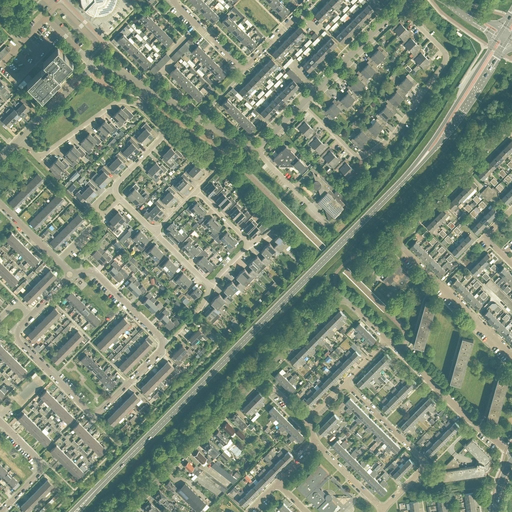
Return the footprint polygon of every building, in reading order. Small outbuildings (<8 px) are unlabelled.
[(80,0),(81,2),(82,4),(83,6),(84,8),(86,10),(87,9),(89,10),(89,11),(90,12),(91,11),(93,12),(92,14),(95,15),(97,15),(99,15),(102,15),(105,14),(107,12),(110,11),(111,9),(113,7),(115,4),(115,2),(116,0),(80,0)] [(197,0),(194,4),(198,9),(205,2),(202,0),(197,0)] [(273,7),(278,12),(284,6),(279,1),(273,7)] [(328,1),(323,6),(330,12),(334,8),(328,1)] [(198,9),(203,13),(209,7),(205,2),(198,9)] [(368,4),(363,9),(370,15),(374,10),(368,4)] [(284,6),(278,12),(282,17),(289,10),(284,6)] [(323,6),(319,10),(325,17),(330,12),(323,6)] [(203,13),(208,18),(214,12),(209,7),(203,13)] [(363,9),(359,13),(365,20),(370,15),(363,9)] [(325,17),(319,10),(314,15),(320,22),(325,17)] [(139,18),(143,23),(150,17),(145,12),(139,18)] [(214,12),(208,18),(212,23),(219,16),(214,12)] [(359,13),(354,18),(361,24),(365,20),(359,13)] [(226,26),(233,20),(236,16),(234,15),(231,18),(228,15),(222,22),(226,26)] [(143,23),(148,28),(154,21),(150,17),(143,23)] [(354,18),(349,23),(356,29),(361,24),(354,18)] [(226,26),(231,31),(237,25),(233,20),(226,26)] [(396,35),(397,35),(405,27),(401,24),(402,22),(400,20),(396,24),(391,29),(393,31),(394,30),(398,34),(396,35)] [(148,28),(153,32),(159,26),(154,21),(148,28)] [(349,23),(345,27),(351,34),(356,29),(349,23)] [(231,31),(236,36),(242,29),(237,25),(231,31)] [(300,25),(295,30),(301,36),(306,32),(300,25)] [(153,32),(157,37),(164,30),(159,26),(153,32)] [(345,27),(340,32),(347,38),(351,34),(345,27)] [(401,39),(403,41),(410,34),(412,32),(410,30),(408,31),(405,27),(397,35),(397,36),(398,34),(402,38),(401,39)] [(236,36),(240,40),(247,34),(242,29),(236,36)] [(157,37),(162,42),(168,35),(164,30),(157,37)] [(290,35),(297,41),(299,43),(301,41),(299,39),(301,36),(295,30),(290,35)] [(347,38),(340,32),(336,37),(342,43),(347,38)] [(117,40),(122,45),(128,39),(123,34),(117,40)] [(240,40),(245,45),(251,38),(247,34),(240,40)] [(407,50),(415,42),(411,38),(412,37),(410,34),(403,41),(401,43),(404,46),(404,45),(408,48),(407,50)] [(168,35),(162,42),(167,46),(173,40),(168,35)] [(290,35),(286,39),(292,46),(297,41),(290,35)] [(331,37),(326,42),(332,48),(337,44),(331,37)] [(251,38),(245,45),(250,49),(256,43),(251,38)] [(122,45),(126,50),(133,43),(128,39),(122,45)] [(286,39),(281,44),(288,50),(292,46),(286,39)] [(326,42),(321,47),(328,53),(332,48),(326,42)] [(411,53),(413,55),(420,49),(423,47),(420,44),(419,46),(415,42),(407,50),(408,49),(412,52),(411,53)] [(126,50),(131,54),(137,48),(133,43),(126,50)] [(281,44),(276,49),(283,55),(288,50),(281,44)] [(192,51),(196,56),(203,50),(198,45),(192,51)] [(378,49),(374,53),(382,61),(383,61),(381,59),(385,56),(386,56),(388,54),(383,49),(379,45),(377,48),(378,49)] [(321,47),(317,51),(323,58),(328,53),(321,47)] [(42,69),(41,70),(32,79),(28,75),(23,80),(27,83),(27,84),(41,97),(60,78),(58,76),(67,67),(69,69),(74,64),(71,62),(72,62),(58,48),(57,49),(56,50),(44,62),(43,63),(44,64),(43,65),(42,65),(41,65),(40,65),(40,66),(40,67),(42,69)] [(131,54),(135,59),(142,52),(137,48),(131,54)] [(283,55),(276,49),(272,53),(278,60),(283,55)] [(417,64),(425,56),(421,52),(423,51),(420,49),(413,55),(411,58),(414,60),(415,59),(418,63),(417,64)] [(196,56),(201,61),(207,54),(203,50),(196,56)] [(317,51),(312,56),(318,62),(323,58),(317,51)] [(135,59),(140,63),(146,57),(142,52),(135,59)] [(367,58),(369,60),(376,66),(378,64),(377,63),(381,60),(382,61),(374,53),(370,57),(369,55),(367,58)] [(201,61),(206,65),(212,59),(207,54),(201,61)] [(312,56),(307,61),(314,67),(318,62),(312,56)] [(425,56),(417,64),(417,65),(419,63),(422,67),(421,68),(424,70),(429,65),(433,61),(430,59),(429,60),(425,56)] [(146,57),(140,63),(145,68),(151,62),(146,57)] [(271,58),(266,63),(273,69),(278,65),(271,58)] [(206,65),(210,70),(217,63),(212,59),(206,65)] [(368,63),(364,67),(372,75),(371,74),(375,70),(375,71),(378,68),(376,66),(369,60),(366,62),(368,63)] [(314,67),(307,61),(303,65),(309,72),(314,67)] [(170,73),(175,78),(181,72),(176,67),(177,66),(175,63),(171,68),(173,70),(170,73)] [(212,72),(215,75),(221,68),(217,63),(210,70),(209,71),(211,73),(212,72)] [(266,63),(262,68),(268,74),(273,69),(266,63)] [(356,72),(359,74),(366,81),(368,79),(367,78),(371,74),(372,76),(372,75),(364,67),(360,71),(359,70),(356,72)] [(221,68),(215,75),(215,78),(216,79),(219,79),(220,79),(226,73),(221,68)] [(262,68),(257,72),(264,79),(268,74),(262,68)] [(175,78),(179,83),(186,76),(181,72),(175,78)] [(257,72),(253,77),(259,83),(264,79),(257,72)] [(358,78),(354,82),(362,90),(362,89),(361,88),(365,85),(368,83),(366,81),(359,74),(356,76),(358,78)] [(401,79),(409,87),(413,84),(414,85),(417,83),(413,79),(408,74),(405,76),(406,77),(403,80),(401,79)] [(179,83),(184,87),(190,81),(186,76),(179,83)] [(253,77),(248,82),(254,88),(259,83),(253,77)] [(0,79),(0,87),(6,94),(8,92),(3,87),(5,85),(0,79)] [(395,86),(397,88),(404,95),(407,93),(405,91),(409,87),(401,79),(401,80),(402,81),(398,84),(395,86)] [(23,80),(18,85),(21,89),(27,83),(23,80)] [(293,80),(288,85),(294,91),(299,86),(298,85),(296,83),(294,81),(293,80)] [(184,87),(188,92),(195,85),(190,81),(184,87)] [(248,82),(243,86),(250,93),(254,88),(248,82)] [(346,86),(349,89),(355,95),(356,95),(358,93),(357,92),(360,89),(362,90),(354,82),(350,86),(349,84),(346,86)] [(188,92),(193,96),(199,90),(195,85),(188,92)] [(288,85),(283,89),(290,96),(294,91),(288,85)] [(250,93),(243,86),(239,91),(245,97),(250,93)] [(391,94),(399,102),(403,98),(404,99),(407,97),(404,95),(397,88),(395,90),(396,91),(392,95),(391,94)] [(283,89),(279,94),(285,100),(290,96),(283,89)] [(348,92),(344,96),(352,104),(351,103),(354,99),(355,100),(358,97),(356,95),(355,95),(349,89),(346,91),(348,92)] [(199,90),(193,96),(198,101),(204,95),(199,90)] [(279,94),(274,98),(281,105),(285,100),(279,94)] [(385,101),(387,103),(394,109),(397,107),(395,106),(399,102),(391,94),(392,95),(388,99),(388,98),(385,101)] [(339,99),(336,101),(343,108),(345,110),(348,108),(347,107),(350,103),(352,104),(344,96),(340,100),(339,99)] [(18,102),(16,103),(25,112),(29,108),(26,106),(29,103),(22,97),(20,100),(23,103),(21,105),(18,102)] [(221,104),(226,109),(232,103),(227,98),(221,104)] [(274,98),(270,103),(276,109),(281,105),(274,98)] [(333,103),(329,106),(338,114),(337,113),(340,109),(341,110),(343,108),(336,101),(334,99),(332,101),(333,103)] [(18,108),(16,110),(20,114),(20,115),(21,116),(25,112),(16,103),(15,105),(18,108)] [(226,109),(230,114),(237,107),(232,103),(226,109)] [(270,103),(265,108),(271,114),(276,109),(270,103)] [(381,108),(389,116),(393,113),(394,114),(396,112),(394,109),(387,103),(385,105),(386,106),(382,109),(381,108)] [(338,114),(329,106),(326,110),(324,109),(322,111),(326,115),(331,120),(333,118),(332,117),(336,113),(337,115),(338,114)] [(230,114),(235,118),(241,112),(237,107),(230,114)] [(9,108),(7,110),(16,118),(18,120),(21,116),(20,115),(20,114),(16,110),(14,109),(12,111),(9,108)] [(121,108),(117,112),(124,119),(126,117),(129,119),(134,115),(128,109),(125,112),(121,108)] [(271,114),(265,108),(260,112),(267,119),(271,114)] [(375,115),(377,117),(384,124),(386,122),(385,120),(389,116),(381,108),(381,109),(382,110),(378,113),(377,113),(375,115)] [(9,114),(7,116),(12,122),(16,118),(7,110),(6,111),(9,114)] [(124,119),(117,112),(112,117),(117,121),(115,123),(119,128),(124,123),(122,122),(124,119)] [(235,118),(240,123),(246,117),(241,112),(235,118)] [(12,122),(7,116),(4,119),(1,115),(0,116),(0,122),(2,125),(5,122),(8,126),(12,122)] [(240,123),(244,128),(251,121),(246,117),(240,123)] [(371,122),(371,123),(379,131),(382,127),(384,128),(386,126),(384,124),(377,117),(375,119),(376,120),(372,124),(371,122)] [(301,133),(309,125),(305,121),(307,120),(304,118),(300,122),(295,127),(298,129),(298,128),(302,132),(301,133)] [(116,127),(111,123),(109,125),(105,120),(101,125),(108,132),(110,130),(112,132),(116,127)] [(251,121),(244,128),(249,132),(255,126),(251,121)] [(144,130),(141,132),(149,140),(153,135),(148,131),(151,128),(146,123),(141,127),(144,130)] [(367,127),(365,129),(372,136),(374,138),(376,136),(375,135),(379,131),(371,123),(370,123),(372,124),(368,128),(367,127)] [(108,132),(101,125),(97,129),(101,133),(99,135),(104,140),(108,136),(106,134),(108,132)] [(309,125),(301,133),(303,132),(306,136),(305,137),(308,139),(313,134),(317,130),(314,128),(313,129),(309,125)] [(357,133),(356,133),(364,141),(368,137),(370,139),(372,136),(365,129),(363,127),(361,130),(358,134),(357,133)] [(149,140),(141,132),(137,137),(134,134),(132,136),(138,142),(140,139),(144,144),(149,140)] [(89,133),(85,137),(92,144),(95,142),(98,145),(101,141),(96,135),(94,137),(89,133)] [(312,149),(313,149),(321,141),(317,137),(318,136),(316,133),(312,137),(307,142),(309,145),(310,144),(314,147),(312,149)] [(364,141),(356,133),(357,134),(354,138),(353,137),(351,140),(355,145),(356,145),(360,149),(362,146),(361,145),(364,141)] [(92,144),(85,137),(81,142),(85,146),(83,148),(89,154),(93,150),(90,147),(92,144)] [(130,144),(128,147),(127,147),(135,154),(139,150),(134,145),(136,143),(131,137),(127,141),(130,144)] [(321,141),(313,149),(314,148),(318,151),(317,152),(319,155),(324,150),(328,146),(326,143),(324,145),(321,141)] [(73,145),(69,150),(76,157),(79,155),(81,157),(86,153),(80,147),(78,150),(73,145)] [(127,147),(128,147),(126,145),(119,151),(124,156),(126,154),(130,158),(135,154),(127,147)] [(171,147),(167,151),(174,158),(178,154),(181,157),(183,155),(177,150),(175,152),(171,147)] [(281,163),(291,163),(292,162),(302,172),(307,167),(290,150),(290,151),(286,147),(282,151),(281,150),(273,158),(278,163),(279,162),(281,163)] [(326,162),(334,154),(330,151),(332,149),(329,147),(325,151),(326,151),(320,156),(323,158),(324,157),(327,161),(326,162)] [(504,149),(499,153),(504,158),(509,154),(504,149)] [(76,157),(69,150),(65,154),(69,158),(67,160),(73,166),(77,162),(74,159),(76,157)] [(174,158),(167,151),(163,155),(167,160),(165,162),(170,168),(175,163),(172,161),(174,158)] [(116,159),(113,161),(121,168),(125,164),(120,159),(122,157),(118,153),(114,157),(116,159)] [(499,153),(495,157),(500,162),(504,158),(499,153)] [(334,154),(326,162),(327,163),(328,161),(331,165),(331,166),(333,168),(338,163),(342,159),(340,157),(338,158),(334,154)] [(495,157),(491,161),(496,166),(500,162),(495,157)] [(58,158),(53,162),(61,169),(63,167),(65,169),(69,165),(64,160),(62,162),(58,158)] [(342,174),(350,166),(346,162),(348,161),(345,158),(341,162),(336,167),(339,170),(339,169),(343,172),(342,174)] [(195,165),(193,168),(200,175),(204,171),(199,166),(201,164),(196,159),(192,163),(195,165)] [(121,168),(113,161),(111,163),(109,161),(105,165),(110,170),(112,168),(116,172),(121,168)] [(491,161),(487,166),(492,171),(496,166),(491,161)] [(61,169),(53,162),(49,167),(53,171),(51,173),(58,179),(62,176),(58,172),(61,169)] [(156,162),(152,166),(159,173),(161,171),(163,173),(167,169),(163,165),(160,167),(156,162)] [(102,173),(99,175),(107,182),(111,178),(106,174),(108,171),(103,166),(99,170),(102,173)] [(159,173),(152,166),(148,170),(153,175),(150,177),(156,182),(160,178),(157,176),(159,173)] [(350,166),(342,174),(344,173),(347,176),(346,177),(349,180),(354,175),(358,171),(355,168),(354,170),(350,166)] [(487,166),(482,170),(487,175),(492,171),(487,166)] [(200,175),(193,168),(190,170),(188,168),(185,172),(189,176),(191,174),(196,179),(200,175)] [(487,175),(482,170),(478,174),(483,179),(487,175)] [(325,185),(326,184),(317,175),(316,176),(313,172),(312,172),(315,181),(314,181),(314,182),(313,182),(313,183),(312,184),(312,185),(312,186),(313,187),(314,188),(315,189),(316,189),(317,189),(318,189),(320,195),(322,197),(317,201),(324,208),(328,221),(333,216),(333,217),(343,207),(342,207),(345,204),(339,199),(342,196),(337,190),(334,193),(325,185)] [(38,173),(33,178),(39,184),(38,185),(39,186),(42,183),(41,182),(44,179),(38,173)] [(97,173),(90,179),(96,184),(98,182),(102,187),(107,182),(97,173)] [(182,179),(179,181),(187,188),(190,184),(186,180),(188,178),(183,173),(180,177),(182,179)] [(33,178),(28,183),(34,189),(34,190),(37,188),(37,187),(38,185),(39,184),(33,178)] [(88,187),(85,189),(93,197),(97,192),(92,188),(94,186),(89,180),(85,184),(88,187)] [(187,188),(179,181),(175,185),(173,183),(171,185),(176,190),(178,188),(183,192),(187,188)] [(469,183),(465,187),(470,192),(474,188),(477,185),(473,181),(470,184),(469,183)] [(28,183),(23,188),(29,194),(30,195),(32,193),(31,192),(34,190),(34,189),(28,183)] [(127,195),(132,200),(139,192),(136,190),(139,187),(135,183),(130,189),(132,191),(127,195)] [(208,188),(206,191),(210,195),(214,191),(217,193),(222,187),(220,185),(219,186),(217,184),(215,186),(213,183),(210,186),(209,184),(207,187),(208,188)] [(168,192),(166,195),(173,202),(177,198),(172,193),(175,191),(169,186),(165,190),(168,192)] [(465,187),(461,192),(466,197),(470,192),(465,187)] [(23,188),(19,192),(25,199),(24,199),(25,200),(28,197),(27,197),(29,194),(23,188)] [(93,197),(85,189),(83,192),(80,189),(75,194),(83,201),(86,198),(88,201),(93,197)] [(216,200),(220,205),(227,197),(225,195),(226,193),(223,189),(218,194),(220,196),(216,200)] [(139,192),(132,200),(136,204),(138,202),(140,204),(149,195),(145,191),(141,195),(139,192)] [(19,192),(14,197),(20,203),(19,204),(20,205),(23,202),(22,201),(24,199),(25,199),(19,192)] [(461,192),(457,196),(462,201),(466,197),(461,192)] [(58,194),(53,198),(59,204),(59,205),(59,206),(62,203),(61,202),(64,200),(58,194)] [(511,199),(506,194),(502,198),(507,203),(511,199)] [(173,202),(166,195),(164,197),(162,195),(158,199),(163,203),(165,201),(169,206),(173,202)] [(457,196),(452,200),(457,205),(462,201),(457,196)] [(20,203),(14,197),(9,202),(15,208),(16,209),(18,207),(17,206),(19,204),(20,203)] [(227,197),(220,205),(224,209),(229,205),(231,207),(235,202),(231,198),(229,200),(227,197)] [(53,198),(48,203),(54,209),(54,210),(55,211),(57,208),(56,207),(59,205),(59,204),(53,198)] [(155,206),(153,208),(160,215),(164,211),(159,207),(161,205),(157,200),(153,204),(155,206)] [(452,200),(448,204),(453,209),(455,211),(459,207),(457,205),(452,200)] [(192,211),(195,214),(202,207),(197,202),(192,207),(190,205),(186,209),(190,213),(192,211)] [(48,203),(44,208),(50,214),(49,214),(50,215),(52,213),(52,212),(54,210),(54,209),(48,203)] [(230,214),(234,219),(241,211),(239,209),(241,207),(237,203),(232,208),(234,210),(230,214)] [(202,207),(195,214),(199,218),(197,220),(199,223),(204,218),(202,216),(206,211),(202,207)] [(493,207),(489,211),(494,216),(499,212),(493,207)] [(44,208),(39,213),(45,219),(44,219),(45,220),(48,218),(47,217),(49,214),(50,214),(44,208)] [(160,215),(153,208),(150,210),(148,208),(146,209),(145,208),(142,212),(152,222),(155,218),(156,219),(160,215)] [(444,209),(439,213),(445,218),(449,214),(444,209)] [(118,211),(114,216),(121,223),(124,220),(127,223),(130,219),(125,214),(123,216),(118,211)] [(241,211),(234,219),(239,223),(243,219),(245,221),(251,215),(246,211),(244,214),(241,211)] [(489,211),(485,215),(490,220),(494,216),(489,211)] [(39,213),(34,217),(40,223),(40,224),(41,225),(43,222),(42,221),(44,219),(45,219),(39,213)] [(439,213),(436,217),(441,222),(445,218),(439,213)] [(78,214),(73,219),(79,225),(80,226),(82,223),(81,223),(84,220),(78,214)] [(485,215),(481,220),(486,225),(490,220),(485,215)] [(121,223),(114,216),(110,220),(110,221),(107,224),(117,234),(121,231),(117,227),(121,223)] [(40,223),(34,217),(29,222),(35,228),(36,230),(38,227),(37,226),(40,224),(40,223)] [(207,226),(210,229),(217,221),(212,217),(207,221),(205,219),(201,224),(205,228),(207,226)] [(244,228),(249,233),(256,225),(258,224),(251,217),(246,222),(248,224),(244,228)] [(436,217),(431,222),(436,227),(441,222),(436,217)] [(73,219),(69,223),(75,229),(74,230),(75,231),(77,228),(77,227),(79,225),(73,219)] [(481,220),(477,224),(482,229),(486,225),(481,220)] [(217,221),(210,229),(213,232),(210,234),(214,238),(219,233),(217,231),(221,226),(217,221)] [(166,233),(171,238),(178,231),(175,228),(177,226),(173,222),(172,224),(171,223),(166,229),(168,231),(166,233)] [(436,227),(431,222),(427,226),(432,231),(436,227)] [(69,223),(64,228),(70,234),(69,235),(70,235),(73,233),(72,232),(74,230),(75,229),(69,223)] [(256,225),(249,233),(253,237),(257,232),(259,235),(267,227),(263,223),(258,228),(256,225)] [(482,229),(477,224),(472,228),(477,233),(482,229)] [(64,228),(59,233),(65,239),(66,240),(68,238),(67,237),(69,235),(70,234),(64,228)] [(128,230),(122,237),(125,240),(132,233),(128,230)] [(135,240),(137,242),(144,235),(140,230),(136,235),(133,233),(129,237),(133,242),(135,240)] [(178,231),(171,238),(175,243),(180,238),(182,240),(187,235),(184,231),(181,234),(178,231)] [(5,239),(10,243),(16,237),(11,232),(5,239)] [(222,240),(225,243),(232,236),(227,232),(222,236),(220,233),(214,239),(219,243),(222,240)] [(59,233),(54,237),(60,244),(61,245),(63,242),(62,242),(65,239),(59,233)] [(292,246),(290,244),(284,238),(283,239),(279,234),(274,239),(278,243),(276,245),(281,250),(283,248),(285,250),(285,249),(287,250),(288,250),(292,246)] [(469,234),(465,238),(470,243),(474,239),(469,234)] [(144,235),(137,242),(140,244),(137,247),(141,251),(146,245),(144,243),(149,239),(144,235)] [(181,248),(186,253),(193,246),(188,241),(191,238),(189,236),(184,241),(186,244),(181,248)] [(232,236),(225,243),(228,246),(226,248),(230,253),(235,248),(232,245),(236,241),(232,236)] [(10,243),(14,248),(20,241),(16,237),(10,243)] [(60,244),(54,237),(50,242),(55,248),(55,249),(56,250),(59,247),(58,246),(60,244)] [(465,238),(461,243),(466,248),(470,243),(465,238)] [(14,248),(19,252),(25,246),(20,241),(14,248)] [(411,246),(415,251),(420,245),(416,241),(411,246)] [(267,244),(265,246),(272,254),(276,250),(279,252),(281,250),(276,245),(274,247),(269,243),(267,245),(267,244)] [(461,243),(457,247),(462,252),(466,248),(461,243)] [(92,254),(97,259),(102,254),(105,251),(98,244),(94,248),(96,250),(92,254)] [(149,253),(152,256),(159,249),(157,247),(158,246),(156,244),(155,245),(154,244),(150,249),(148,247),(143,251),(147,255),(149,253)] [(193,246),(186,253),(190,257),(195,253),(197,255),(202,249),(198,245),(195,248),(193,246)] [(415,251),(420,255),(425,250),(420,245),(415,251)] [(19,252),(23,257),(29,250),(25,246),(19,252)] [(265,255),(263,257),(268,263),(271,260),(268,258),(272,254),(265,246),(262,249),(263,249),(261,251),(265,255)] [(462,252),(457,247),(452,251),(457,256),(462,252)] [(159,249),(152,256),(156,260),(153,263),(155,265),(161,260),(158,257),(163,253),(159,249)] [(196,263),(201,267),(208,260),(205,257),(209,254),(204,249),(198,256),(201,258),(196,263)] [(23,257),(28,261),(34,255),(29,250),(23,257)] [(420,255),(424,259),(429,254),(425,250),(420,255)] [(112,258),(108,254),(105,251),(102,254),(97,259),(102,264),(106,260),(108,262),(112,258)] [(488,252),(484,257),(489,262),(493,257),(488,252)] [(424,259),(428,263),(433,258),(429,254),(424,259)] [(34,255),(28,261),(32,266),(38,259),(34,255)] [(254,257),(252,259),(262,269),(268,263),(263,257),(261,260),(257,255),(255,257),(254,257)] [(484,257),(479,261),(484,266),(489,262),(484,257)] [(163,267),(166,270),(173,263),(169,258),(164,263),(162,261),(157,266),(160,270),(163,267)] [(428,263),(432,267),(437,262),(433,258),(428,263)] [(253,268),(251,270),(256,276),(262,269),(252,259),(250,261),(250,262),(248,264),(253,268)] [(108,271),(113,276),(121,267),(114,260),(111,264),(113,266),(108,271)] [(208,260),(201,267),(205,272),(210,267),(212,270),(217,265),(212,261),(210,263),(208,260)] [(479,261),(475,265),(480,270),(484,266),(479,261)] [(432,267),(437,272),(442,267),(437,262),(432,267)] [(173,263),(166,270),(168,272),(166,274),(170,278),(175,274),(173,271),(177,267),(173,263)] [(383,280),(389,286),(392,283),(395,286),(397,284),(401,288),(412,277),(399,264),(383,280)] [(480,270),(475,265),(471,270),(476,275),(480,270)] [(0,270),(0,272),(4,276),(9,270),(5,266),(0,270)] [(129,274),(121,267),(113,276),(118,281),(123,276),(125,278),(129,274)] [(442,267),(437,272),(441,276),(446,271),(442,267)] [(499,272),(503,276),(508,271),(504,267),(499,272)] [(242,270),(239,272),(247,280),(251,276),(254,278),(256,276),(251,270),(248,272),(244,268),(242,270)] [(4,276),(8,280),(14,275),(9,270),(4,276)] [(50,270),(46,274),(52,280),(56,276),(50,270)] [(503,276),(501,279),(502,280),(503,280),(506,282),(507,280),(511,275),(511,274),(508,271),(503,276)] [(178,282),(180,284),(187,277),(183,272),(178,277),(176,275),(172,279),(176,284),(178,282)] [(240,281),(238,283),(243,288),(250,282),(247,280),(239,272),(237,274),(238,275),(236,277),(240,281)] [(46,274),(41,279),(47,285),(52,280),(46,274)] [(14,275),(8,280),(13,285),(18,279),(14,275)] [(126,285),(131,291),(136,285),(136,286),(139,283),(136,279),(132,275),(128,279),(131,281),(126,285)] [(187,277),(180,284),(183,286),(180,289),(184,293),(189,287),(187,285),(191,281),(187,277)] [(452,283),(456,288),(461,283),(457,278),(452,283)] [(41,279),(37,283),(43,289),(47,285),(41,279)] [(229,283),(227,285),(235,292),(239,288),(241,291),(243,288),(238,283),(236,285),(232,281),(230,283),(229,283)] [(37,283),(32,288),(39,294),(43,289),(37,283)] [(456,288),(461,292),(466,287),(461,283),(456,288)] [(136,285),(131,291),(136,296),(141,291),(143,293),(146,289),(142,285),(139,289),(136,286),(136,285)] [(227,294),(225,296),(231,301),(233,299),(231,296),(235,292),(227,285),(225,287),(223,290),(227,294)] [(199,293),(202,291),(197,286),(193,291),(190,289),(185,294),(190,298),(192,295),(195,298),(197,296),(198,297),(200,294),(199,293)] [(461,292),(465,296),(470,291),(466,287),(461,292)] [(32,288),(28,292),(34,298),(39,294),(32,288)] [(465,296),(469,300),(474,295),(470,291),(465,296)] [(34,298),(28,292),(23,297),(30,303),(34,298)] [(68,300),(70,302),(76,296),(72,292),(66,298),(65,297),(64,298),(67,301),(68,300)] [(143,302),(148,307),(153,302),(156,299),(153,296),(149,292),(145,296),(147,298),(143,302)] [(388,301),(391,303),(399,294),(397,292),(388,301)] [(217,295),(214,298),(222,305),(226,301),(229,303),(231,301),(225,296),(223,298),(219,294),(217,296),(217,295)] [(474,295),(469,300),(473,305),(478,300),(481,297),(479,295),(476,297),(474,295)] [(72,304),(75,307),(81,301),(76,296),(70,302),(69,303),(71,305),(72,304)] [(215,307),(213,309),(218,314),(221,312),(218,309),(222,305),(214,298),(212,300),(213,300),(211,302),(215,307)] [(426,300),(422,315),(433,318),(437,303),(426,300)] [(478,300),(473,305),(478,309),(483,304),(478,300)] [(77,309),(79,311),(80,312),(86,306),(81,301),(75,307),(74,308),(76,310),(77,309)] [(153,302),(148,307),(153,312),(157,308),(159,310),(163,306),(159,302),(156,305),(153,302)] [(500,307),(496,303),(492,303),(490,305),(494,309),(496,311),(500,307)] [(82,314),(84,316),(85,317),(91,311),(86,306),(80,312),(79,311),(78,312),(81,315),(82,314)] [(55,308),(50,312),(57,318),(61,314),(55,308)] [(159,318),(164,323),(169,318),(166,315),(169,312),(165,308),(162,312),(164,314),(159,318)] [(218,314),(213,309),(211,311),(209,309),(204,313),(207,316),(206,317),(213,323),(220,315),(218,314)] [(172,316),(174,318),(181,312),(178,310),(172,316)] [(340,310),(335,316),(343,324),(345,322),(343,320),(342,320),(341,319),(345,315),(340,310)] [(483,315),(488,319),(493,314),(488,310),(483,315)] [(87,319),(89,321),(95,315),(91,311),(85,317),(84,316),(83,317),(86,319),(87,319)] [(50,312),(46,317),(52,323),(57,318),(50,312)] [(488,319),(492,323),(497,318),(493,314),(488,319)] [(89,321),(88,322),(90,324),(91,323),(94,326),(100,320),(95,315),(89,321)] [(422,315),(418,330),(428,333),(433,318),(422,315)] [(496,327),(501,332),(506,327),(504,325),(506,322),(506,321),(510,317),(508,315),(504,320),(501,322),(496,327)] [(335,316),(330,321),(335,325),(338,329),(343,324),(335,316)] [(46,317),(42,321),(48,327),(52,323),(46,317)] [(130,323),(124,317),(119,322),(125,328),(127,330),(132,325),(130,323)] [(169,318),(164,323),(169,329),(174,324),(176,326),(180,322),(176,318),(173,322),(169,318)] [(228,322),(235,328),(237,325),(238,323),(233,318),(231,320),(230,319),(228,322)] [(492,323),(496,327),(501,322),(497,318),(492,323)] [(42,321),(37,326),(43,332),(48,327),(42,321)] [(330,321),(325,325),(333,334),(335,332),(333,330),(331,329),(335,325),(330,321)] [(115,326),(121,332),(123,335),(127,330),(125,328),(119,322),(115,326)] [(356,335),(357,337),(366,328),(360,323),(355,328),(359,332),(358,333),(356,335)] [(325,325),(320,330),(325,335),(328,332),(330,333),(332,336),(333,334),(325,325)] [(37,326),(33,330),(39,336),(43,332),(37,326)] [(115,326),(110,331),(116,337),(121,332),(115,326)] [(228,330),(227,331),(226,330),(224,333),(226,336),(229,333),(229,332),(230,333),(233,329),(231,327),(228,330)] [(501,332),(505,336),(510,331),(506,327),(501,332)] [(362,334),(366,338),(371,334),(366,328),(357,337),(359,338),(361,336),(362,334)] [(198,329),(193,334),(198,339),(202,335),(206,339),(210,335),(206,330),(203,333),(198,329)] [(39,336),(33,330),(28,335),(34,341),(39,336)] [(78,330),(73,335),(79,341),(84,336),(78,330)] [(320,330),(315,335),(324,343),(326,342),(324,340),(323,340),(322,338),(325,335),(320,330)] [(428,333),(418,330),(414,345),(424,348),(428,333)] [(116,337),(110,331),(106,335),(112,341),(114,343),(119,339),(116,337)] [(198,339),(193,334),(188,339),(193,343),(191,345),(195,349),(198,345),(195,342),(198,339)] [(371,334),(366,338),(363,342),(365,344),(367,342),(366,341),(368,340),(372,344),(376,339),(371,334)] [(73,335),(69,339),(75,345),(79,341),(73,335)] [(106,335),(101,340),(108,346),(112,341),(106,335)] [(315,335),(311,340),(315,345),(319,341),(320,343),(322,345),(324,343),(315,335)] [(146,339),(141,344),(148,350),(152,345),(150,344),(153,341),(148,336),(145,339),(146,339)] [(463,336),(459,351),(469,354),(473,339),(463,336)] [(69,339),(64,344),(71,350),(75,345),(69,339)] [(108,346),(101,340),(97,344),(103,350),(108,346)] [(311,340),(306,345),(314,353),(316,351),(314,349),(313,350),(312,348),(315,345),(311,340)] [(37,350),(39,352),(45,346),(43,344),(40,346),(39,346),(38,347),(39,348),(37,350)] [(64,344),(60,348),(66,354),(71,350),(64,344)] [(141,344),(137,348),(143,354),(148,350),(141,344)] [(177,350),(185,357),(185,358),(193,351),(189,347),(187,349),(182,345),(177,350)] [(306,345),(301,350),(306,355),(309,351),(311,353),(310,353),(312,355),(314,353),(306,345)] [(0,353),(0,355),(3,359),(9,353),(5,348),(0,353)] [(60,348),(56,353),(62,359),(66,354),(60,348)] [(137,348),(133,353),(139,359),(143,354),(137,348)] [(185,357),(177,350),(172,355),(177,359),(175,361),(178,365),(182,361),(185,357)] [(296,355),(304,363),(306,361),(304,359),(302,358),(306,355),(301,350),(296,355)] [(355,360),(361,355),(360,354),(356,350),(356,351),(352,354),(351,353),(351,352),(349,350),(347,352),(355,360)] [(459,351),(454,366),(465,369),(469,354),(459,351)] [(349,357),(346,361),(351,365),(355,360),(347,352),(345,354),(347,356),(348,356),(349,357)] [(3,359),(8,363),(14,357),(9,353),(3,359)] [(62,359),(56,353),(51,357),(57,363),(62,359)] [(133,353),(128,357),(134,363),(139,359),(133,353)] [(387,353),(382,358),(390,367),(392,365),(390,363),(389,363),(388,362),(391,358),(387,353)] [(80,360),(85,365),(91,359),(92,360),(93,359),(90,356),(89,357),(87,354),(80,360)] [(304,363),(296,355),(291,360),(295,365),(299,361),(301,362),(301,363),(303,365),(304,363)] [(8,363),(12,368),(18,362),(14,357),(8,363)] [(128,357),(124,362),(130,368),(134,363),(128,357)] [(382,358),(377,363),(381,368),(385,364),(386,366),(388,368),(390,367),(382,358)] [(85,365),(90,370),(96,364),(97,364),(95,361),(94,362),(92,360),(91,359),(85,365)] [(339,360),(337,362),(346,370),(351,365),(346,361),(342,364),(341,362),(339,360)] [(168,361),(163,366),(169,372),(174,367),(168,361)] [(12,368),(17,372),(23,366),(18,362),(12,368)] [(130,368),(124,362),(119,366),(125,372),(130,368)] [(340,367),(336,370),(341,375),(346,370),(337,362),(336,364),(338,366),(338,365),(340,367)] [(377,363),(372,368),(380,376),(382,374),(380,372),(380,373),(378,371),(381,368),(377,363)] [(90,370),(95,375),(101,369),(102,368),(100,366),(99,367),(97,364),(96,364),(90,370)] [(23,366),(17,372),(21,377),(20,378),(22,380),(27,376),(24,373),(27,371),(23,366)] [(163,366),(159,370),(165,376),(169,372),(163,366)] [(465,369),(454,366),(450,381),(461,384),(465,369)] [(380,376),(372,368),(367,373),(372,378),(375,374),(377,376),(376,376),(378,378),(380,376)] [(95,375),(100,379),(106,373),(106,374),(107,373),(104,370),(104,371),(101,369),(95,375)] [(159,370),(154,375),(160,381),(165,376),(159,370)] [(336,380),(341,375),(336,370),(333,374),(331,372),(332,372),(330,370),(328,372),(336,380)] [(275,376),(281,382),(285,377),(289,373),(287,371),(285,373),(285,374),(284,375),(280,371),(275,376)] [(331,385),(336,380),(328,372),(326,373),(328,375),(330,377),(326,380),(331,385)] [(100,379),(104,384),(110,378),(111,379),(112,378),(109,375),(108,376),(106,374),(106,373),(100,379)] [(286,387),(294,378),(297,375),(295,373),(292,376),(292,377),(290,379),(291,379),(289,381),(286,378),(285,377),(281,382),(286,387)] [(367,373),(362,378),(371,386),(372,384),(370,382),(370,383),(368,381),(372,378),(367,373)] [(500,373),(495,388),(506,391),(510,376),(500,373)] [(154,375),(150,379),(156,385),(160,381),(154,375)] [(400,377),(403,380),(411,388),(416,383),(412,378),(408,382),(406,380),(407,380),(402,375),(400,377)] [(110,378),(104,384),(109,389),(115,383),(116,382),(114,380),(113,381),(111,379),(110,378)] [(294,378),(286,387),(291,392),(296,387),(292,383),(294,382),(296,380),(294,378)] [(371,386),(362,378),(357,383),(362,388),(366,384),(367,385),(367,386),(369,388),(371,386)] [(150,379),(145,383),(152,390),(156,385),(150,379)] [(326,390),(331,385),(326,380),(323,383),(322,382),(320,380),(318,381),(326,390)] [(405,385),(402,388),(406,393),(411,388),(403,380),(401,381),(403,383),(404,383),(405,385)] [(320,386),(317,390),(322,394),(326,390),(318,381),(316,383),(318,385),(319,385),(320,386)] [(152,390),(145,383),(141,388),(144,391),(142,393),(146,397),(148,395),(147,394),(152,390)] [(395,388),(393,389),(402,398),(406,393),(402,388),(398,391),(397,390),(395,388)] [(495,388),(491,403),(502,406),(506,391),(495,388)] [(310,389),(308,391),(317,399),(322,394),(317,390),(313,393),(312,392),(312,391),(310,389)] [(395,394),(392,398),(397,402),(402,398),(393,389),(391,391),(394,393),(395,394)] [(40,396),(45,400),(51,394),(46,390),(40,396)] [(317,399),(308,391),(307,393),(309,395),(311,396),(307,400),(305,398),(302,400),(307,405),(309,403),(311,405),(317,399)] [(134,392),(129,397),(136,403),(140,398),(141,399),(143,397),(139,393),(137,395),(134,392)] [(259,392),(254,398),(262,406),(264,404),(262,402),(261,402),(260,401),(264,397),(259,392)] [(45,400),(49,405),(55,399),(51,394),(45,400)] [(129,397),(125,401),(131,407),(136,403),(129,397)] [(385,397),(384,399),(392,407),(397,402),(392,398),(389,401),(387,400),(388,399),(385,397)] [(430,397),(425,402),(434,410),(436,408),(434,406),(433,407),(432,405),(435,401),(430,397)] [(254,398),(248,403),(253,408),(257,404),(258,405),(258,406),(260,408),(262,406),(254,398)] [(346,410),(348,412),(356,403),(350,398),(346,403),(350,407),(348,408),(346,410)] [(49,405),(54,409),(60,403),(55,399),(49,405)] [(392,407),(384,399),(382,401),(384,403),(386,404),(382,408),(387,412),(392,407)] [(125,401),(121,406),(127,412),(131,407),(125,401)] [(425,402),(421,407),(425,411),(429,408),(430,409),(430,410),(432,412),(434,410),(425,402)] [(54,409),(58,414),(64,408),(60,403),(54,409)] [(253,408),(248,403),(243,408),(248,413),(252,409),(253,411),(255,413),(257,411),(253,408)] [(353,410),(356,413),(361,408),(356,403),(348,412),(349,413),(351,411),(353,410)] [(502,406),(491,403),(487,418),(498,421),(502,406)] [(121,406),(116,410),(122,416),(127,412),(121,406)] [(269,418),(271,420),(279,412),(273,406),(269,411),(273,415),(271,417),(271,416),(269,418)] [(421,407),(416,412),(424,420),(426,418),(424,416),(423,416),(422,415),(425,411),(421,407)] [(58,414),(63,418),(69,412),(64,408),(58,414)] [(355,420),(357,421),(366,413),(361,408),(356,413),(359,416),(358,418),(355,420)] [(18,418),(22,423),(28,417),(24,412),(25,411),(23,409),(18,414),(20,416),(18,418)] [(116,410),(112,415),(118,421),(122,416),(116,410)] [(69,412),(63,418),(67,423),(73,416),(69,412)] [(276,418),(279,421),(284,417),(279,412),(271,420),(273,422),(275,420),(274,419),(276,418)] [(416,412),(411,417),(416,421),(419,418),(421,419),(420,420),(422,422),(424,420),(416,412)] [(362,419),(366,423),(370,418),(366,413),(357,421),(359,423),(361,421),(362,419)] [(234,423),(241,430),(246,425),(243,423),(244,422),(237,415),(236,416),(234,414),(231,418),(235,422),(234,423)] [(335,414),(329,419),(338,427),(339,426),(337,424),(335,422),(339,418),(335,414)] [(118,421),(112,415),(107,419),(113,425),(118,421)] [(22,423),(27,427),(33,421),(28,417),(22,423)] [(279,428),(280,430),(289,421),(284,417),(279,421),(283,425),(281,426),(279,428)] [(411,417),(406,421),(414,430),(416,428),(414,426),(412,425),(416,421),(411,417)] [(365,429),(367,431),(375,423),(370,418),(366,423),(369,426),(368,428),(367,427),(365,429)] [(329,419),(324,424),(329,429),(330,431),(334,427),(336,429),(338,427),(329,419)] [(27,427),(31,432),(37,426),(33,421),(27,427)] [(285,428),(289,431),(294,426),(289,421),(280,430),(282,432),(284,430),(284,429),(285,428)] [(414,430),(406,421),(401,426),(406,431),(409,428),(411,429),(413,431),(414,430)] [(449,421),(447,423),(455,431),(460,426),(455,422),(452,425),(450,424),(451,423),(449,421)] [(73,428),(77,433),(83,426),(79,422),(73,428)] [(223,427),(230,435),(233,437),(236,433),(242,439),(245,435),(239,429),(235,433),(234,431),(235,430),(228,422),(227,423),(226,422),(223,426),(223,427)] [(372,429),(375,432),(380,428),(375,423),(367,431),(369,433),(371,431),(371,430),(372,429)] [(449,428),(446,432),(450,436),(455,431),(447,423),(446,424),(445,425),(447,427),(449,428)] [(324,424),(318,430),(323,435),(327,431),(329,432),(328,433),(330,435),(332,433),(330,431),(329,429),(324,424)] [(31,432),(36,436),(42,430),(37,426),(31,432)] [(77,433),(82,437),(88,431),(83,426),(77,433)] [(288,438),(290,439),(298,431),(294,426),(289,431),(292,434),(291,436),(290,436),(288,438)] [(375,439),(377,441),(385,432),(380,428),(375,432),(379,436),(377,437),(375,439)] [(36,436),(40,441),(46,435),(42,430),(36,436)] [(220,442),(224,445),(229,439),(222,433),(222,434),(218,430),(215,434),(218,438),(217,438),(220,441),(220,442)] [(82,437),(86,441),(92,435),(88,431),(82,437)] [(298,431),(290,439),(292,441),(294,439),(295,437),(299,441),(304,437),(298,431)] [(439,431),(437,433),(446,441),(450,436),(446,432),(442,435),(441,433),(439,431)] [(382,439),(385,442),(390,437),(385,432),(377,441),(379,442),(381,440),(380,440),(382,439)] [(439,438),(436,441),(441,446),(446,441),(437,433),(435,435),(437,437),(438,436),(439,438)] [(46,435),(40,441),(45,445),(51,439),(46,435)] [(86,441),(91,446),(97,440),(92,435),(86,441)] [(385,449),(387,450),(395,442),(390,437),(385,442),(389,445),(387,447),(385,449)] [(439,471),(439,474),(440,473),(441,481),(486,475),(486,472),(489,472),(490,472),(491,471),(492,471),(493,470),(493,469),(494,468),(494,467),(494,466),(494,465),(494,464),(494,463),(493,463),(493,462),(490,459),(492,458),(472,438),(467,444),(466,443),(464,445),(477,458),(475,466),(460,468),(459,467),(459,466),(459,465),(458,464),(458,463),(458,462),(457,461),(456,460),(456,459),(455,458),(454,457),(440,471),(439,471)] [(91,446),(95,450),(101,444),(97,440),(91,446)] [(208,441),(205,444),(217,455),(220,452),(215,447),(208,441)] [(333,445),(338,451),(346,442),(344,441),(342,443),(343,443),(341,445),(337,441),(333,445)] [(429,441),(428,443),(436,451),(441,446),(436,441),(433,445),(431,443),(429,441)] [(338,451),(343,456),(348,451),(344,447),(346,446),(348,444),(346,442),(338,451)] [(395,442),(387,450),(388,452),(390,450),(391,448),(396,452),(400,448),(395,442)] [(436,451),(428,443),(426,444),(428,447),(428,446),(430,448),(426,451),(431,456),(436,451)] [(50,451),(55,455),(61,449),(56,444),(50,451)] [(101,444),(95,450),(100,455),(106,449),(101,444)] [(214,458),(217,455),(205,444),(202,447),(214,458)] [(374,453),(376,455),(383,449),(380,447),(374,453)] [(55,455),(59,460),(65,453),(61,449),(55,455)] [(219,455),(226,461),(230,457),(223,450),(219,455)] [(343,456),(348,460),(356,452),(354,450),(352,452),(353,453),(351,454),(348,451),(343,456)] [(206,459),(204,456),(198,451),(194,455),(200,461),(202,463),(205,460),(209,463),(212,460),(211,460),(208,457),(206,459)] [(281,451),(279,453),(287,461),(293,456),(288,451),(284,455),(282,454),(283,453),(281,451)] [(348,460),(353,465),(357,460),(354,457),(355,456),(356,456),(358,454),(356,452),(348,460)] [(59,460),(64,464),(70,458),(65,453),(59,460)] [(281,458),(278,461),(282,466),(287,461),(279,453),(277,455),(279,457),(280,456),(281,458)] [(64,464),(68,469),(74,462),(70,458),(64,464)] [(400,460),(404,464),(409,468),(414,463),(410,458),(406,462),(404,461),(404,460),(402,458),(400,460)] [(353,465),(358,470),(366,462),(364,460),(362,462),(361,464),(357,460),(353,465)] [(394,460),(392,462),(404,474),(409,468),(404,464),(400,467),(399,466),(394,460)] [(197,475),(199,474),(202,470),(198,468),(199,468),(196,465),(194,467),(188,461),(184,465),(190,471),(191,470),(197,475)] [(271,461),(269,463),(278,471),(282,466),(278,461),(274,465),(273,463),(271,461)] [(68,469),(73,473),(79,467),(74,462),(68,469)] [(358,470),(362,475),(367,470),(364,467),(365,465),(366,466),(368,464),(366,462),(358,470)] [(404,474),(392,462),(390,464),(395,469),(396,469),(397,470),(393,474),(398,479),(404,474)] [(271,468),(268,471),(273,476),(278,471),(269,463),(268,465),(270,467),(270,466),(271,468)] [(331,475),(331,474),(330,474),(329,474),(329,475),(328,476),(328,475),(330,473),(320,463),(319,465),(318,465),(317,465),(315,466),(314,467),(312,467),(311,468),(311,469),(310,469),(309,470),(309,471),(308,472),(308,473),(307,474),(307,475),(307,476),(306,477),(297,487),(322,511),(332,511),(333,511),(334,511),(334,510),(335,509),(335,508),(336,508),(336,506),(338,505),(331,498),(331,495),(328,495),(322,489),(321,489),(319,488),(330,476),(331,476),(331,475)] [(79,467),(73,473),(77,477),(83,471),(86,469),(81,465),(79,467)] [(362,475),(367,480),(375,471),(374,470),(372,472),(371,474),(367,470),(362,475)] [(233,475),(237,479),(241,474),(236,471),(233,475)] [(261,471),(260,472),(268,481),(273,476),(268,471),(265,475),(263,473),(261,471)] [(367,480),(372,485),(377,480),(373,476),(375,475),(377,473),(375,471),(367,480)] [(4,480),(6,482),(7,483),(13,476),(8,472),(2,478),(1,477),(0,478),(3,481),(4,480)] [(262,477),(258,481),(263,486),(268,481),(260,472),(258,474),(260,476),(262,477)] [(244,476),(250,482),(258,490),(263,486),(258,481),(255,484),(253,483),(254,482),(252,480),(246,475),(244,476)] [(7,483),(6,482),(5,483),(8,485),(9,484),(11,487),(17,481),(13,476),(7,483)] [(48,479),(43,484),(49,490),(54,485),(48,479)] [(372,485),(377,489),(385,481),(383,479),(381,481),(382,482),(380,483),(377,480),(372,485)] [(198,511),(197,511),(202,511),(209,506),(206,503),(185,482),(178,489),(176,487),(170,480),(165,484),(166,485),(165,486),(168,489),(169,488),(174,493),(172,496),(175,499),(176,501),(179,498),(176,494),(178,492),(197,511),(198,511)] [(385,481),(377,489),(382,495),(387,490),(383,486),(385,485),(387,483),(385,481)] [(252,487),(249,491),(253,495),(258,490),(250,482),(248,484),(250,486),(251,486),(252,487)] [(43,484),(39,488),(45,494),(49,490),(43,484)] [(39,488),(34,493),(40,499),(45,494),(39,488)] [(345,490),(347,492),(340,500),(344,504),(353,494),(347,488),(345,490)] [(242,490),(240,492),(249,500),(253,495),(249,491),(245,494),(244,493),(244,492),(242,490)] [(173,507),(173,506),(174,505),(169,502),(165,498),(166,497),(159,491),(156,494),(167,504),(172,508),(173,507)] [(249,500),(240,492),(239,494),(241,496),(241,495),(242,497),(238,501),(243,506),(249,500)] [(465,494),(466,501),(474,500),(473,492),(465,494)] [(34,493),(30,497),(36,503),(40,499),(34,493)] [(166,506),(167,504),(156,494),(153,497),(160,503),(161,502),(166,506)] [(437,498),(438,505),(447,504),(445,496),(437,498)] [(30,497),(25,502),(31,508),(36,503),(30,497)] [(410,502),(411,509),(419,508),(418,500),(410,502)] [(466,501),(467,508),(475,507),(474,500),(466,501)] [(156,508),(149,501),(146,504),(154,511),(159,511),(160,511),(156,508)] [(27,511),(31,508),(25,502),(21,506),(24,509),(21,511),(22,511),(27,511)] [(285,511),(289,508),(284,503),(279,508),(283,511),(282,511),(285,511)]
